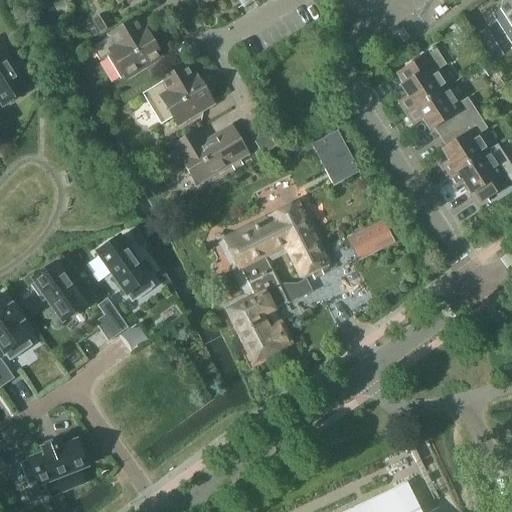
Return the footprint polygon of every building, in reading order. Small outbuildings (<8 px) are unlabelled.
[(500,9),(511,28),(511,0),(503,0),(502,1),(500,9)] [(108,13),(94,21),(102,35),(116,27),(108,13)] [(159,54),(160,49),(157,43),(152,42),(144,29),(141,31),(134,20),(110,35),(111,37),(91,48),(98,61),(111,53),(125,78),(161,57),(159,54)] [(0,50),(0,102),(2,106),(26,91),(0,50)] [(399,103),(407,114),(448,87),(437,71),(446,65),(436,50),(428,56),(427,54),(422,57),(417,56),(412,60),(411,65),(398,73),(399,75),(402,72),(408,81),(401,86),(408,97),(399,103)] [(487,60),(481,65),(488,76),(494,72),(487,60)] [(161,81),(162,83),(142,95),(160,125),(172,117),(177,124),(212,103),(210,100),(211,95),(208,90),(203,88),(195,75),(192,77),(186,66),(161,81)] [(436,126),(443,136),(477,114),(467,98),(459,104),(448,87),(407,114),(414,125),(423,119),(430,130),(436,126)] [(441,167),(448,178),(489,150),(478,135),(487,129),(478,116),(483,113),(482,111),(477,114),(443,136),(449,146),(443,150),(450,161),(441,167)] [(180,157),(179,157),(196,185),(247,154),(231,127),(202,144),(195,132),(173,145),(180,157)] [(360,172),(338,131),(311,145),(333,186),(360,172)] [(511,168),(496,145),(489,150),(448,178),(455,189),(464,183),(471,194),(477,190),(483,199),(480,201),(481,203),(510,184),(509,182),(511,180),(511,168)] [(242,304),(229,310),(253,361),(291,343),(275,310),(289,303),(290,304),(313,292),(307,280),(298,284),(280,285),(266,256),(286,246),(302,279),(327,267),(297,205),(226,240),(239,267),(233,270),(246,295),(239,298),(242,304)] [(349,240),(360,261),(394,243),(383,222),(349,240)] [(155,287),(120,237),(97,253),(132,303),(155,287)] [(56,264),(33,280),(35,283),(32,286),(43,302),(46,299),(62,321),(85,305),(56,264)] [(0,299),(0,348),(10,362),(33,346),(17,324),(21,321),(11,306),(7,309),(0,299)] [(107,299),(97,306),(104,316),(118,335),(128,328),(107,299)] [(118,335),(104,316),(94,323),(108,342),(118,335)] [(0,359),(0,388),(14,379),(1,359),(0,359)] [(44,454),(19,464),(29,490),(47,483),(52,496),(84,483),(79,470),(86,467),(85,464),(89,462),(82,443),(77,445),(76,441),(61,447),(59,443),(42,449),(44,454)]
